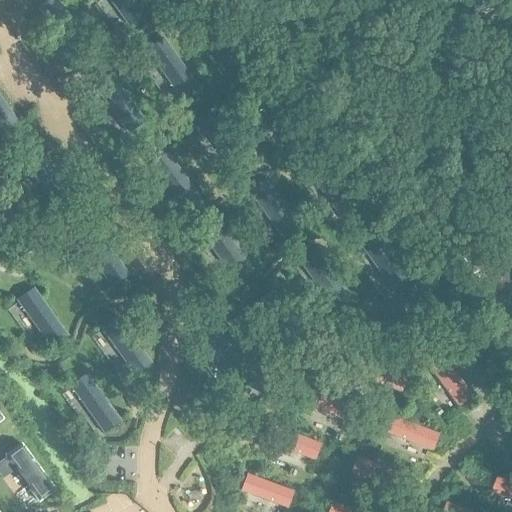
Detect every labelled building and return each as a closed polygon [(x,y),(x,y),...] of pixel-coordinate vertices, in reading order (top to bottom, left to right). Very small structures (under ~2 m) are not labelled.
[(58,0),(46,0),(37,6),(73,54),(89,42),(58,0)] [(137,0),(111,0),(129,24),(146,12),(137,0)] [(196,24),(187,29),(223,77),(239,65),(204,17),(196,24)] [(163,37),(146,49),(181,97),(198,84),(163,37)] [(111,73),(94,85),(129,133),(146,120),(111,73)] [(259,88),(243,100),(278,148),(295,136),(259,88)] [(0,95),(0,130),(6,139),(23,127),(0,95)] [(211,107),(194,120),(229,167),(246,155),(211,107)] [(167,148),(150,160),(186,208),(203,195),(167,148)] [(43,155),(26,168),(62,215),(78,203),(43,155)] [(315,166),(298,178),(333,226),(350,213),(315,166)] [(265,178),(248,191),(283,238),(300,226),(265,178)] [(0,198),(0,233),(18,257),(35,245),(0,198)] [(94,228),(78,240),(103,275),(113,288),(130,275),(94,228)] [(209,230),(192,242),(227,290),(244,278),(209,230)] [(371,240),(354,252),(389,300),(406,287),(371,240)] [(316,250),(299,262),(334,310),(351,297),(316,250)] [(33,287),(16,300),(51,347),(68,335),(33,287)] [(268,292),(251,305),(286,352),(303,340),(268,292)] [(117,315),(100,328),(135,375),(152,363),(117,315)] [(207,327),(190,339),(225,387),(242,375),(207,327)] [(472,396),(445,359),(431,370),(457,406),(472,396)] [(408,375),(365,362),(359,379),(402,392),(408,375)] [(87,372),(70,383),(102,433),(119,422),(87,372)] [(354,397),(311,383),(306,400),(348,414),(354,397)] [(434,431),(392,417),(386,434),(429,448),(434,431)] [(322,443),(279,430),(274,447),(317,460),(322,443)] [(21,445),(5,457),(39,502),(55,490),(21,445)] [(398,469),(355,456),(350,473),(393,486),(398,469)] [(292,490),(250,476),(244,493),(287,507),(292,490)] [(490,493),(511,499),(511,480),(495,476),(490,493)] [(447,511),(474,511),(452,501),(447,511)] [(359,511),(332,503),(329,511),(359,511)]
